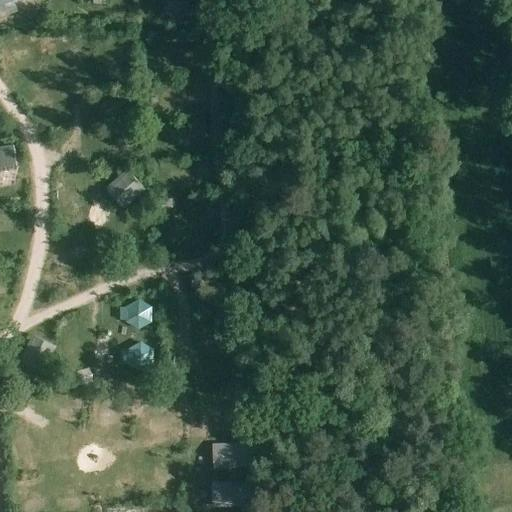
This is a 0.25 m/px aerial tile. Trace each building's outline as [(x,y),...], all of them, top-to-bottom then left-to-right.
[(24,2),(3,3),(3,0),(0,0),(0,18),(24,18),(24,2)] [(186,1),(166,1),(166,11),(186,11),(186,1)] [(60,48),(59,29),(43,30),(44,49),(60,48)] [(3,36),(4,55),(22,55),(22,35),(3,36)] [(180,36),(181,58),(202,57),(202,35),(180,36)] [(99,56),(121,56),(121,37),(99,37),(99,56)] [(184,77),(184,96),(203,96),(202,77),(184,77)] [(203,136),(214,122),(204,115),(194,129),(203,136)] [(124,147),(124,128),(105,128),(105,146),(124,147)] [(219,198),(199,199),(199,218),(220,217),(219,198)] [(139,214),(118,215),(119,235),(140,234),(139,214)] [(39,233),(38,223),(20,224),(19,215),(0,216),(1,235),(39,233)] [(187,233),(188,252),(207,251),(206,232),(187,233)] [(139,300),(125,307),(125,323),(138,331),(151,324),(152,308),(139,300)] [(206,311),(198,333),(218,341),(227,320),(206,311)] [(141,343),(127,350),(127,365),(140,373),(153,366),(154,351),(141,343)] [(220,378),(234,367),(227,359),(214,369),(220,378)] [(215,423),(235,421),(235,403),(214,405),(215,423)] [(158,406),(141,414),(151,434),(167,425),(158,406)] [(8,437),(25,437),(24,424),(8,424),(8,437)] [(240,458),(241,440),(226,439),(226,458),(240,458)] [(207,480),(207,499),(240,499),(240,480),(207,480)] [(173,505),(173,486),(153,486),(153,505),(173,505)]
